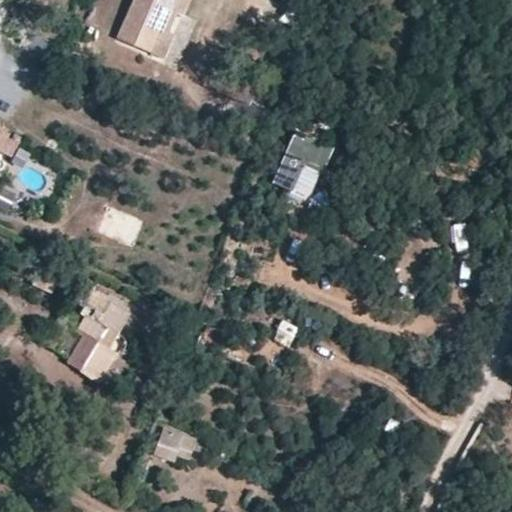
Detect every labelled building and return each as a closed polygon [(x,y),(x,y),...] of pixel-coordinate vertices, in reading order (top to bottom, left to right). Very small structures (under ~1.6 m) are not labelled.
[(181,21),(189,0),(134,0),(118,40),(164,61),(181,21)] [(0,150),(11,156),(18,142),(0,133),(0,150)] [(335,150),(297,133),(273,185),(282,189),(292,193),(304,168),(323,176),(335,150)] [(0,206),(6,209),(14,192),(0,185),(0,206)] [(98,232),(130,245),(140,220),(109,207),(98,232)] [(94,377),(122,328),(103,317),(107,309),(87,300),(83,309),(89,312),(78,334),(83,336),(69,363),(94,377)] [(282,320),(273,340),(290,347),(299,327),(282,320)] [(166,425),(153,455),(173,463),(175,458),(177,454),(190,459),(198,438),(166,425)]
